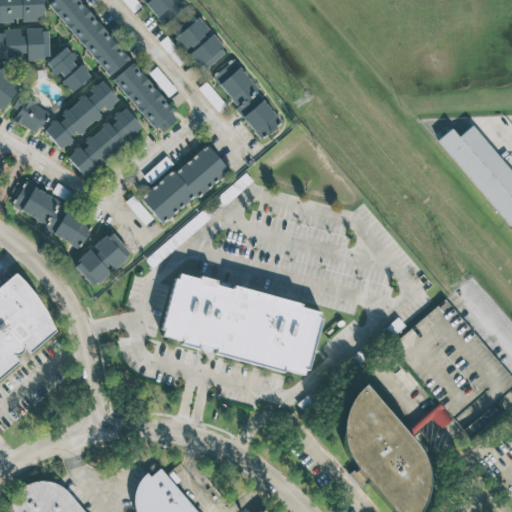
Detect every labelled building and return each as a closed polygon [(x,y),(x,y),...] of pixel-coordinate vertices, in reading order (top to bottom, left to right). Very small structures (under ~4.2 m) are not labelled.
[(0,0),(0,20),(21,21),(21,20),(42,20),(41,0),(0,0)] [(127,60),(78,0),(52,0),(48,4),(106,77),(127,60)] [(141,5),(135,0),(121,0),(133,12),(141,5)] [(142,0),(162,23),(183,5),(179,0),(142,0)] [(169,32),(201,71),(225,52),(209,32),(208,32),(193,13),(169,32)] [(0,59),(48,59),(47,29),(21,29),(21,30),(0,30),(0,59)] [(186,59),(165,36),(158,43),(178,65),(186,59)] [(70,93),(89,77),(64,47),(46,62),(61,80),(60,81),(70,93)] [(282,119),(230,60),(209,79),(261,137),(265,133),(266,134),(282,119)] [(157,135),(177,118),(132,62),(112,79),(157,135)] [(0,106),(2,109),(20,84),(0,70),(0,106)] [(43,130),(59,148),(76,134),(105,109),(106,110),(117,100),(100,80),(88,89),(89,90),(60,115),(43,130)] [(217,112),(225,105),(205,82),(197,88),(217,112)] [(12,108),(17,110),(12,122),(38,132),(46,111),(16,99),(12,108)] [(141,127),(124,107),(112,117),(112,118),(83,142),(83,143),(66,157),(83,177),(98,164),(126,140),(141,127)] [(511,229),(436,140),(450,129),(457,137),(471,125),(511,173),(511,229)] [(160,223),(227,171),(206,145),(139,198),(160,223)] [(142,176),(149,184),(172,164),(165,156),(142,176)] [(9,208),(79,246),(92,221),(22,184),(9,208)] [(144,225),(151,219),(132,195),(124,202),(144,225)] [(144,259),(151,268),(208,218),(201,210),(144,259)] [(129,255),(110,231),(90,247),(91,249),(72,265),(91,288),(111,271),(110,270),(129,255)] [(158,337),(212,351),(211,353),(305,376),(321,312),(299,307),(300,303),(214,282),(214,281),(174,271),(158,337)] [(0,285),(14,273),(28,288),(41,309),(53,331),(28,352),(23,346),(12,356),(17,362),(0,376),(0,285)] [(469,438),(486,423),(484,420),(478,425),(474,420),(511,387),(511,379),(444,299),(390,345),(469,438)] [(391,511),(410,511),(443,486),(365,389),(326,420),(361,464),(348,474),(360,488),(367,482),(391,511)] [(163,471),(198,511),(138,511),(137,500),(139,491),(142,484),(147,478),(151,476),(153,479),(163,471)] [(22,490),(29,485),(39,482),(48,482),(57,486),(69,494),(79,504),(85,511),(10,511),(9,510),(25,497),(22,490)]
